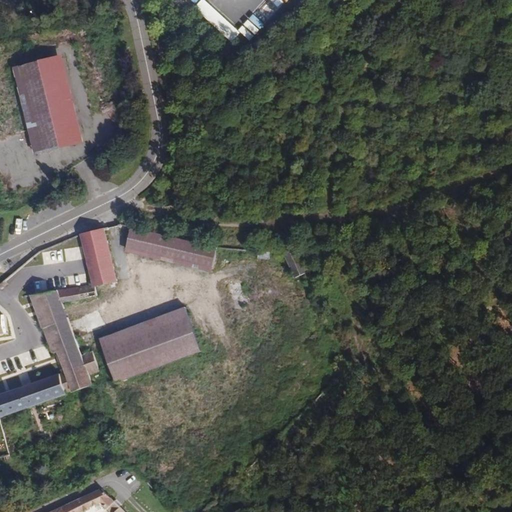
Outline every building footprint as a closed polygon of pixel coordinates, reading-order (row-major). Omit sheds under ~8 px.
[(72,147),(51,61),(13,70),(34,156),(72,147)] [(219,243),(132,226),(126,251),(213,268),(219,243)] [(82,234),(94,286),(95,286),(117,281),(105,228),(82,234)] [(321,252),(310,231),(296,235),(309,258),(321,252)] [(301,256),(297,249),(287,253),(290,261),(301,256)] [(270,252),(259,251),(258,258),(270,259),(270,252)] [(228,284),(235,309),(249,306),(243,281),(228,284)] [(95,286),(94,286),(60,295),(32,295),(40,317),(65,308),(64,305),(82,300),(97,295),(95,286)] [(202,351),(186,307),(101,339),(117,383),(202,351)] [(68,318),(65,308),(40,317),(44,327),(68,318)] [(82,355),(68,318),(44,327),(53,353),(59,351),(66,372),(0,395),(0,415),(1,418),(93,385),(89,374),(100,370),(93,351),(82,355)] [(0,391),(22,385),(18,372),(0,377),(0,391)] [(102,488),(62,507),(64,511),(85,511),(91,509),(90,508),(102,502),(108,509),(115,501),(102,488)] [(116,511),(121,507),(115,501),(108,509),(110,511),(116,511)]
